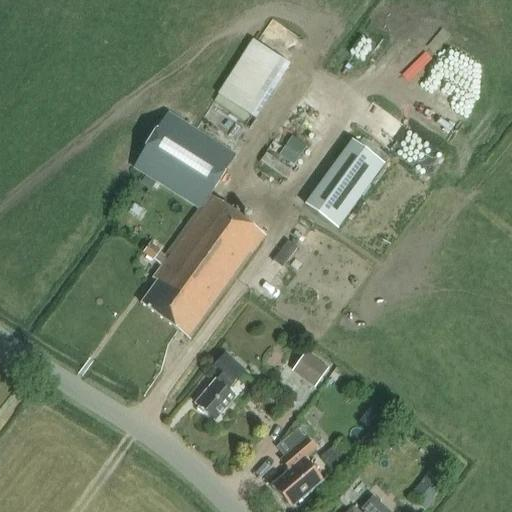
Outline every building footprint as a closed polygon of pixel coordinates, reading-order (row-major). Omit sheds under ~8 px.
[(247,116),(255,121),(289,66),(251,42),(212,103),(243,123),(247,116)] [(153,261),(153,262),(160,267),(151,279),(156,283),(139,305),(190,342),(265,238),(209,197),(235,156),(167,114),(132,170),(197,211),(163,257),(159,253),(153,261)] [(384,166),(350,142),(303,207),(337,231),(384,166)] [(290,173),(266,155),(260,162),(285,180),(290,173)] [(143,212),(134,206),(129,213),(139,220),(143,212)] [(287,243),(273,262),(283,269),(297,250),(287,243)] [(150,245),(143,254),(153,261),(159,253),(160,253),(150,245)] [(214,422),(234,398),(227,392),(233,386),(231,385),(244,371),(226,354),(211,370),(220,377),(216,382),(195,406),(214,422)] [(328,371),(305,354),(290,373),(313,390),(328,371)] [(301,428),(276,449),(283,457),(308,437),(301,428)] [(291,508),(321,483),(304,461),(315,452),(305,440),(279,461),(289,473),(273,487),(291,508)] [(322,458),(335,472),(351,458),(338,444),(322,458)] [(425,511),(445,487),(428,474),(407,500),(422,511),(425,511)] [(386,511),(371,498),(360,510),(362,511),(355,511),(352,508),(348,511),(386,511)]
